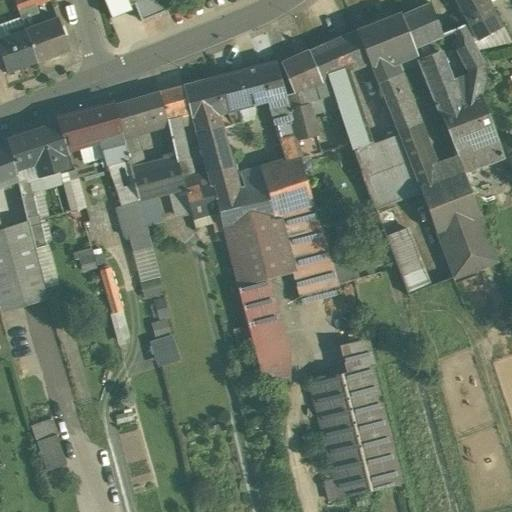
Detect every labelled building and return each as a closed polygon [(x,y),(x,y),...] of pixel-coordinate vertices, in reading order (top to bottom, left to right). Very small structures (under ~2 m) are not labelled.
[(51,0),(13,0),(18,12),(37,6),(51,0)] [(103,0),(112,20),(131,12),(130,7),(126,0),(103,0)] [(126,0),(130,7),(134,5),(141,23),(169,12),(164,0),(126,0)] [(455,0),(478,41),(501,28),(485,0),(455,0)] [(430,5),(401,17),(414,49),(442,37),(430,5)] [(37,6),(18,12),(20,18),(25,30),(34,27),(33,23),(41,19),(37,6)] [(401,17),(400,14),(356,32),(367,58),(371,68),(383,64),(415,51),(414,49),(401,17)] [(20,18),(0,24),(0,38),(25,30),(20,18)] [(34,27),(25,30),(36,63),(70,51),(58,18),(34,27)] [(485,65),(464,27),(455,30),(461,41),(459,42),(459,50),(473,77),(485,82),(485,65)] [(0,38),(0,53),(7,73),(36,63),(25,30),(0,38)] [(356,32),(309,53),(322,83),(330,80),(350,72),(354,70),(351,65),(367,58),(356,32)] [(309,53),(282,64),(294,95),(301,92),(315,87),(322,84),(322,83),(309,53)] [(438,53),(419,61),(444,125),(451,142),(466,137),(455,107),(446,86),(449,85),(450,83),(438,53)] [(275,63),(258,68),(262,79),(261,80),(267,101),(285,97),(275,63)] [(425,151),(394,72),(385,68),(383,64),(371,68),(398,135),(409,165),(418,187),(433,182),(425,151)] [(258,68),(214,79),(224,113),(225,112),(229,120),(240,115),(238,109),(267,101),(261,80),(262,79),(258,68)] [(370,145),(350,72),(330,80),(335,95),(353,151),(370,145)] [(214,79),(203,82),(215,126),(219,124),(229,120),(225,112),(224,113),(214,79)] [(330,80),(322,83),(322,84),(315,87),(320,100),(335,95),(330,80)] [(203,82),(183,87),(193,123),(210,185),(216,208),(219,220),(222,231),(226,247),(277,232),(273,217),(264,188),(238,192),(219,124),(215,126),(203,82)] [(193,123),(183,87),(159,94),(166,122),(170,139),(176,163),(188,160),(181,127),(191,123),(191,124),(193,123)] [(301,92),(294,95),(288,97),(291,109),(305,107),(301,92)] [(159,93),(114,106),(121,133),(121,136),(135,132),(153,126),(166,122),(159,94),(159,93)] [(481,96),(455,107),(466,137),(492,127),(481,96)] [(285,97),(267,101),(272,118),(289,114),(285,97)] [(121,133),(114,106),(56,122),(57,125),(65,148),(77,145),(78,149),(100,143),(99,139),(109,136),(121,133)] [(305,107),(291,109),(295,124),(295,125),(313,122),(309,106),(305,107)] [(289,114),(272,118),(279,141),(294,137),(295,137),(289,114)] [(166,122),(153,126),(154,133),(156,143),(170,139),(166,122)] [(313,122),(295,125),(295,124),(293,124),(297,138),(316,134),(313,122)] [(65,148),(57,125),(6,142),(7,147),(14,171),(34,165),(38,179),(65,171),(61,157),(67,155),(65,148)] [(451,142),(444,125),(433,130),(439,146),(451,142)] [(466,137),(451,142),(463,171),(463,172),(503,158),(492,127),(466,137)] [(141,151),(135,132),(121,136),(124,147),(127,156),(141,151)] [(121,133),(109,136),(113,149),(114,151),(124,147),(121,136),(121,133)] [(316,134),(297,138),(302,158),(321,154),(316,134)] [(409,165),(398,135),(370,145),(353,151),(364,182),(409,165)] [(294,137),(279,141),(285,163),(300,159),(294,137)] [(170,139),(156,143),(162,167),(176,163),(170,139)] [(463,171),(451,142),(439,146),(425,151),(433,182),(463,171)] [(14,171),(7,147),(0,150),(0,182),(16,177),(14,171)] [(124,147),(114,151),(113,149),(103,152),(108,167),(128,162),(127,156),(124,147)] [(300,159),(285,163),(299,209),(312,206),(300,159)] [(128,162),(108,167),(114,190),(120,206),(138,201),(132,175),(128,162)] [(162,167),(132,175),(138,201),(182,190),(177,171),(176,163),(162,167)] [(299,209),(285,163),(259,170),(264,188),(273,217),(299,209)] [(418,187),(409,165),(364,182),(374,209),(419,188),(418,187)] [(186,168),(177,171),(182,190),(184,190),(185,191),(196,189),(191,171),(187,172),(186,168)] [(433,182),(418,187),(419,188),(436,234),(480,217),(463,172),(463,171),(433,182)] [(73,172),(59,176),(71,213),(86,209),(73,172)] [(28,181),(17,184),(25,220),(37,217),(28,181)] [(196,189),(185,191),(192,215),(216,208),(210,185),(196,189)] [(138,201),(120,206),(123,214),(118,215),(122,227),(126,226),(142,221),(144,220),(138,201)] [(299,209),(273,217),(277,232),(283,231),(294,273),(300,295),(337,285),(330,260),(315,205),(312,206),(299,209)] [(37,217),(25,220),(26,223),(28,229),(39,226),(37,217)] [(480,217),(436,234),(453,279),(497,262),(493,250),(480,217)] [(219,220),(214,221),(216,232),(222,231),(219,220)] [(142,221),(126,226),(129,236),(145,232),(142,221)] [(26,223),(0,231),(0,306),(46,293),(34,250),(33,250),(28,229),(26,223)] [(39,226),(28,229),(33,250),(44,247),(39,226)] [(386,239),(409,295),(430,286),(408,230),(386,239)] [(277,232),(226,247),(237,289),(259,283),(294,273),(283,231),(277,232)] [(507,244),(493,250),(497,262),(511,256),(507,244)] [(73,251),(77,270),(93,266),(89,248),(73,251)] [(350,254),(330,260),(337,285),(357,280),(350,254)] [(111,314),(121,312),(109,270),(100,273),(111,314)] [(284,382),(259,283),(237,289),(247,326),(252,345),(265,387),(284,382)] [(247,326),(236,329),(241,348),(252,345),(247,326)] [(147,340),(154,365),(176,358),(169,333),(147,340)] [(372,367),(310,382),(334,479),(325,481),(330,501),(401,484),(372,367)] [(52,420),(32,427),(38,445),(57,438),(58,437),(52,420)] [(57,438),(38,445),(48,472),(67,465),(57,438)]
